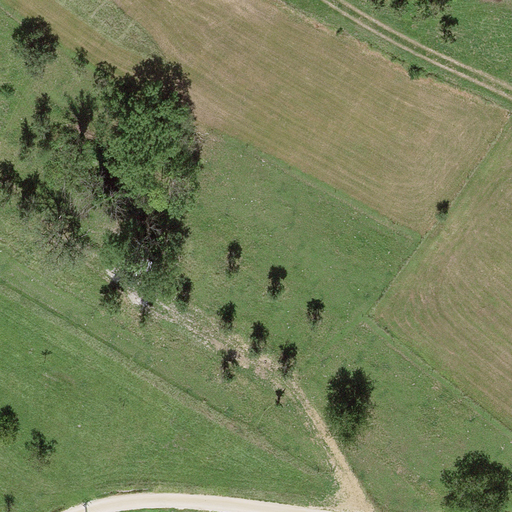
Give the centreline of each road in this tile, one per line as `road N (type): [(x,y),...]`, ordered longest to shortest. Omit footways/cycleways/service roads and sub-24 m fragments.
road 1 (track): [(325,0),(511,100)]
road 2 (track): [(268,511),(151,501),(80,511)]
